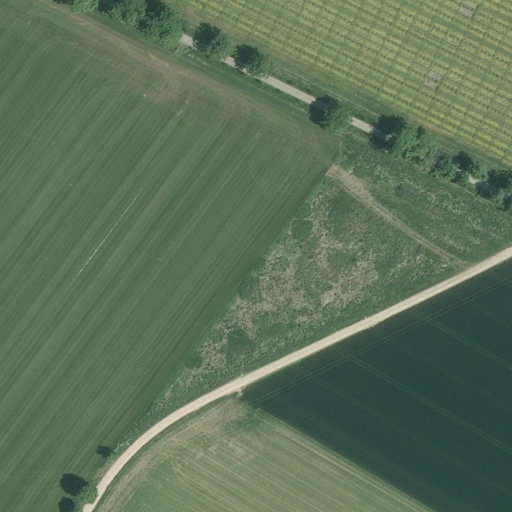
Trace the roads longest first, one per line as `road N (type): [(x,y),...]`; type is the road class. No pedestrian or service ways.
road 1 (track): [(88,511),(138,443),(511,248)]
road 2 (unclassified): [(511,198),(106,0)]
